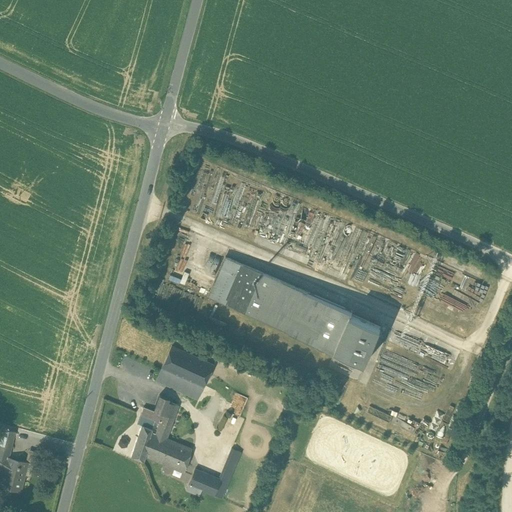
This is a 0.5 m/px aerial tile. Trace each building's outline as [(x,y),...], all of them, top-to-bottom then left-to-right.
[(353,308),(226,255),(209,296),(335,349),(336,346),(367,359),(381,324),(351,312),(353,308)] [(169,280),(184,284),(187,274),(172,270),(169,280)] [(214,365),(172,346),(161,369),(203,388),(214,365)] [(203,388),(161,369),(155,381),(197,400),(203,388)] [(169,398),(159,395),(154,410),(155,411),(149,426),(153,428),(151,432),(153,433),(166,438),(167,434),(178,405),(167,401),(169,398)] [(438,405),(433,422),(439,424),(445,407),(438,405)] [(154,410),(143,407),(137,424),(141,426),(142,423),(149,426),(155,411),(154,410)] [(141,426),(131,456),(143,460),(145,455),(153,433),(151,432),(153,428),(149,426),(142,423),(141,426)] [(14,431),(2,428),(0,438),(0,444),(2,445),(10,447),(14,431)] [(166,438),(153,433),(145,455),(183,472),(191,449),(166,438)] [(27,461),(8,456),(10,447),(2,445),(0,450),(0,466),(5,469),(3,475),(0,474),(0,475),(0,476),(2,477),(0,486),(20,491),(27,461)] [(219,478),(195,468),(186,490),(199,495),(201,489),(221,498),(241,452),(232,448),(219,478)]
